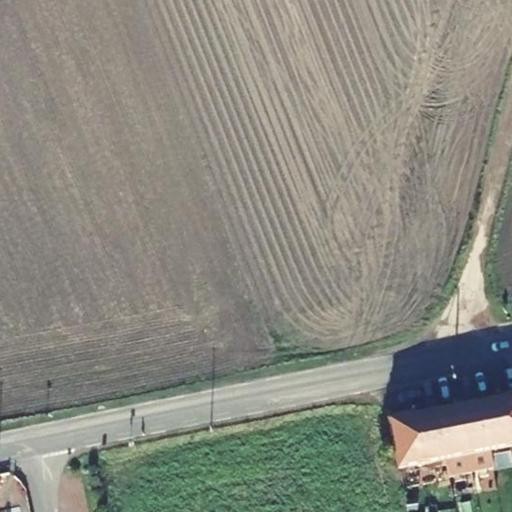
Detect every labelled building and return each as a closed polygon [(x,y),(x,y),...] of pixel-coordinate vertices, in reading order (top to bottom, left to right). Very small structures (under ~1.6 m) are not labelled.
[(499,406),(509,454),(511,453),(511,398),(498,401),(499,406)] [(509,454),(499,406),(476,410),(485,458),(509,454)] [(485,458),(476,410),(455,414),(465,463),(468,481),(489,477),(485,458)] [(446,485),(468,481),(465,463),(455,414),(432,418),(442,467),(446,485)] [(398,476),(420,471),(410,423),(409,418),(387,422),(388,427),(390,435),(398,476)] [(442,467),(432,418),(410,423),(420,471),(442,467)]
